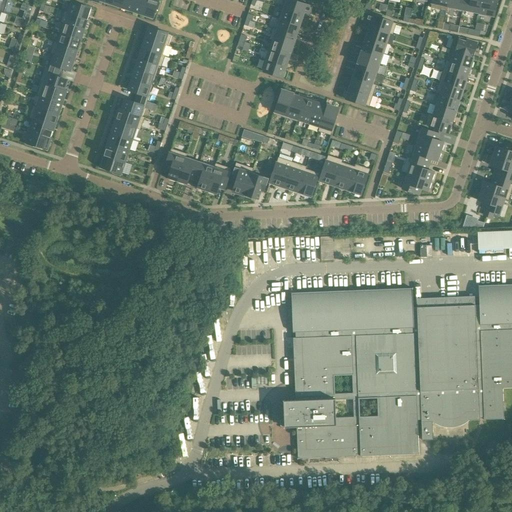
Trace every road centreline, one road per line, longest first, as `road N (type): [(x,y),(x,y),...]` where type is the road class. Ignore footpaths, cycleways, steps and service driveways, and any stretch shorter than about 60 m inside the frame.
road 1 (residential): [(66,171),(208,217),(440,206),(458,187),(479,121)]
road 2 (residential): [(321,0),(293,83),(333,96),(363,0)]
road 3 (unknown): [(257,471),(279,440),(283,327),(272,309),(245,302)]
road 4 (unknown): [(257,471),(449,465)]
road 5 (residential): [(66,171),(118,18)]
